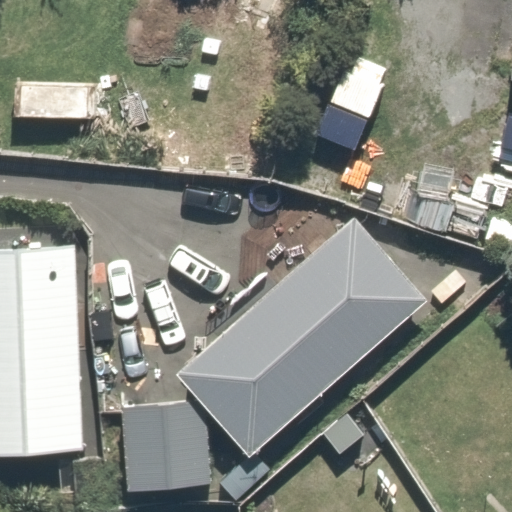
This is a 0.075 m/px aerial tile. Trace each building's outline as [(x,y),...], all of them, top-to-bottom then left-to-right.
[(511,0),(499,0),(488,115),(511,117),(511,0)] [(450,201),(460,49),(420,46),(409,199),(450,201)] [(359,221),(184,377),(247,447),(422,292),(359,221)] [(41,276),(0,276),(0,480),(44,480),(41,276)] [(174,511),(170,425),(71,430),(74,511),(174,511)]
